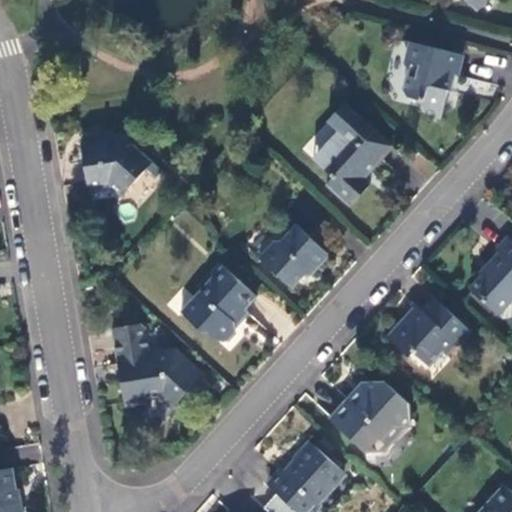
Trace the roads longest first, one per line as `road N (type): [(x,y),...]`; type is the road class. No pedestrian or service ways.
road 1 (residential): [(142,511),(189,483),(511,129)]
road 2 (unclassified): [(80,511),(0,41)]
